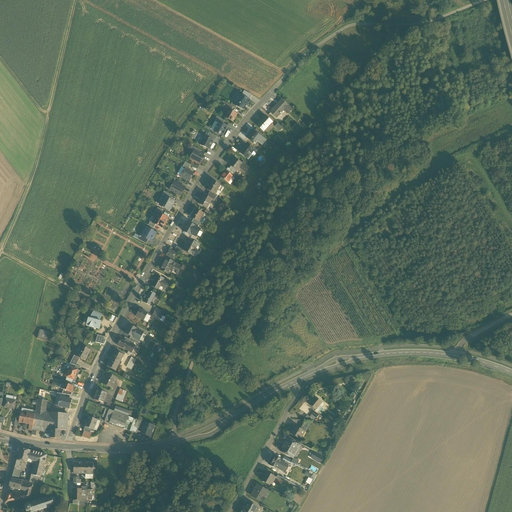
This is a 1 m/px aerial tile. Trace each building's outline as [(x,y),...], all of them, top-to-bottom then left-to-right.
[(241,96),(249,100),(252,95),(244,91),(241,96)] [(237,106),(243,110),(246,105),(247,106),(250,100),(249,100),(241,96),(240,98),(238,97),(235,102),(236,102),(235,104),(234,105),(237,106)] [(278,114),(279,115),(280,114),(281,113),(284,109),(288,114),(292,110),(288,106),(282,100),(272,109),(273,110),(278,114)] [(229,110),(230,111),(232,107),(230,106),(225,103),(222,107),(228,110),(229,110)] [(224,117),(232,122),(234,120),(234,118),(236,114),(234,113),(233,111),(232,112),(230,111),(229,110),(228,110),(224,117)] [(256,125),(264,132),(272,122),(265,115),(256,125)] [(218,123),(223,125),(225,121),(217,117),(215,121),(218,123)] [(214,132),(222,136),(227,127),(223,125),(218,123),(214,132)] [(247,138),(255,144),(257,141),(256,140),(260,135),(254,131),(253,130),(247,138)] [(209,132),(206,137),(213,141),(214,142),(217,137),(209,132)] [(257,141),(262,145),(266,140),(261,137),(260,135),(256,140),(257,141)] [(200,144),(208,149),(213,141),(206,137),(205,137),(202,142),(202,141),(200,144)] [(239,153),(246,158),(249,154),(250,155),(253,151),(249,147),(246,145),(239,153)] [(190,158),(200,164),(204,156),(199,153),(194,151),(192,154),(192,155),(190,158)] [(236,170),(238,167),(241,163),(235,159),(230,166),(231,166),(236,170)] [(185,169),(187,170),(190,165),(185,162),(182,168),(185,169)] [(241,163),(238,167),(240,169),(245,172),(249,168),(242,163),(241,163)] [(185,169),(181,177),(189,181),(194,174),(187,170),(185,169)] [(221,177),(230,184),(234,178),(229,174),(225,171),(221,177)] [(237,175),(235,174),(231,171),(229,174),(234,178),(235,179),(237,175)] [(210,192),(215,194),(218,189),(217,189),(219,185),(212,181),(207,190),(210,192)] [(177,194),(181,196),(185,188),(174,182),(169,190),(174,192),(174,193),(174,194),(175,194),(176,194),(177,194)] [(164,197),(170,200),(172,196),(164,191),(162,196),(164,197)] [(199,204),(207,208),(211,200),(212,200),(207,197),(204,195),(199,204)] [(161,206),(169,211),(174,202),(170,200),(164,197),(161,202),(162,202),(161,206)] [(194,219),(198,222),(199,222),(201,218),(200,218),(203,214),(195,209),(191,218),(194,219)] [(158,213),(155,218),(165,223),(168,218),(161,214),(158,213)] [(162,228),(165,223),(155,218),(152,223),(155,225),(162,228)] [(183,231),(191,236),(196,227),(191,224),(188,223),(183,231)] [(197,228),(196,227),(191,236),(192,234),(196,237),(200,230),(197,228)] [(148,240),(151,242),(156,233),(148,229),(145,232),(144,231),(141,236),(148,240)] [(138,240),(146,244),(148,240),(141,236),(140,235),(138,240)] [(184,251),(193,256),(198,247),(193,244),(189,242),(184,251)] [(166,255),(172,259),(175,253),(169,250),(166,255)] [(169,270),(177,274),(181,267),(173,263),(166,259),(160,270),(168,274),(169,270)] [(157,289),(158,290),(160,286),(166,289),(169,284),(163,281),(164,279),(157,276),(152,286),(157,289)] [(144,302),(149,305),(150,302),(153,303),(155,299),(152,298),(154,294),(152,293),(151,292),(151,293),(149,292),(144,302)] [(136,317),(144,321),(147,313),(140,309),(136,317)] [(162,316),(160,314),(155,311),(152,316),(160,320),(162,316)] [(94,327),(99,329),(101,322),(99,322),(102,316),(95,312),(93,316),(91,315),(89,319),(88,318),(86,325),(90,326),(89,327),(90,327),(91,326),(94,327),(93,328),(94,328),(94,327)] [(130,336),(133,338),(135,334),(137,330),(128,325),(124,333),(127,334),(127,335),(130,336)] [(37,339),(50,343),(53,334),(40,330),(37,339)] [(142,332),(137,330),(135,334),(133,338),(138,340),(139,339),(142,333),(142,332)] [(95,342),(104,344),(106,340),(104,339),(104,337),(97,335),(95,342)] [(118,346),(126,350),(130,343),(123,340),(121,339),(118,346)] [(133,345),(130,343),(126,350),(132,353),(135,346),(133,345)] [(80,358),(85,361),(87,357),(87,356),(90,350),(81,345),(76,356),(80,358)] [(107,366),(116,371),(124,356),(115,351),(107,366)] [(71,364),(76,365),(80,358),(76,356),(74,355),(70,364),(71,364)] [(126,367),(131,370),(136,360),(131,357),(126,367)] [(73,380),(74,380),(78,370),(70,367),(68,372),(67,371),(65,376),(66,377),(67,377),(73,380)] [(102,383),(112,388),(111,387),(115,378),(117,379),(117,378),(107,373),(104,379),(102,383)] [(65,383),(63,382),(62,385),(61,389),(64,390),(71,393),(71,392),(73,386),(71,385),(65,383)] [(93,400),(103,403),(107,394),(97,390),(93,400)] [(60,397),(58,406),(69,409),(71,399),(65,398),(60,397)] [(309,405),(315,410),(322,403),(315,397),(309,405)] [(4,408),(13,409),(15,401),(6,399),(4,408)] [(38,400),(36,410),(45,411),(47,401),(44,401),(38,400)] [(114,412),(128,416),(130,412),(121,408),(121,409),(116,407),(114,412)] [(49,412),(45,411),(36,410),(36,411),(35,414),(33,423),(32,429),(36,430),(45,432),(46,428),(49,412)] [(104,422),(109,423),(113,411),(109,410),(106,418),(104,422)] [(114,412),(113,411),(109,423),(123,429),(125,424),(126,420),(128,416),(114,412)] [(30,425),(30,423),(33,423),(35,414),(21,412),(20,417),(19,423),(26,424),(26,423),(30,424),(30,425)] [(68,414),(49,412),(46,428),(60,430),(68,431),(68,414)] [(84,426),(85,427),(91,429),(92,429),(94,425),(95,425),(97,420),(88,417),(86,422),(85,422),(84,426)] [(300,428),(307,431),(312,421),(304,421),(300,428)] [(141,432),(150,435),(154,426),(145,423),(141,432)] [(290,434),(299,439),(304,431),(294,426),(290,434)] [(50,438),(60,439),(60,430),(46,428),(45,432),(50,432),(50,434),(50,437),(50,438)] [(82,437),(89,439),(92,434),(90,433),(84,431),(82,437)] [(280,451),(292,458),(299,446),(293,443),(293,442),(292,442),(291,442),(290,441),(287,439),(286,440),(280,451)] [(35,452),(30,451),(20,448),(17,460),(21,461),(27,463),(27,462),(28,459),(29,456),(33,457),(35,452)] [(47,455),(35,452),(33,457),(36,458),(35,462),(44,464),(47,455)] [(313,452),(311,458),(322,463),(325,457),(313,452)] [(286,465),(282,462),(282,461),(273,456),(269,464),(277,469),(278,468),(283,471),(286,465)] [(294,458),(292,461),(284,457),(283,460),(291,465),(293,462),(297,464),(299,461),(294,458)] [(44,464),(35,462),(34,464),(32,471),(42,474),(44,464)] [(74,473),(81,474),(81,468),(92,468),(93,463),(74,463),(74,473)] [(19,471),(14,470),(12,478),(19,479),(21,471),(19,471)] [(309,472),(306,471),(304,475),(309,477),(309,479),(313,481),(316,474),(309,471),(309,472)] [(261,480),(270,486),(275,477),(265,472),(266,473),(264,476),(263,476),(261,480)] [(41,477),(32,474),(31,474),(29,482),(42,486),(44,478),(41,477)] [(26,493),(30,495),(33,484),(11,478),(9,487),(27,491),(26,493)] [(251,496),(259,500),(262,496),(266,498),(269,492),(257,485),(251,496)] [(5,502),(24,499),(23,495),(12,496),(13,494),(7,493),(5,502)] [(34,511),(35,511),(36,511),(39,511),(40,511),(40,510),(42,510),(42,511),(43,510),(43,509),(46,508),(46,511),(48,511),(56,510),(54,505),(55,505),(54,504),(55,502),(56,502),(55,502),(54,500),(55,499),(54,499),(52,498),(52,497),(51,497),(51,498),(49,499),(49,498),(48,498),(49,499),(48,499),(47,499),(47,497),(46,498),(46,499),(44,499),(44,498),(43,499),(40,500),(40,499),(39,500),(40,501),(37,502),(37,500),(36,501),(36,502),(34,503),(33,502),(33,503),(30,504),(29,503),(28,503),(27,504),(26,505),(26,507),(25,507),(26,511),(27,511),(29,511),(34,511)] [(252,511),(253,511),(252,511),(256,511),(258,509),(255,507),(248,503),(245,509),(244,511),(241,510),(240,511),(252,511)]
